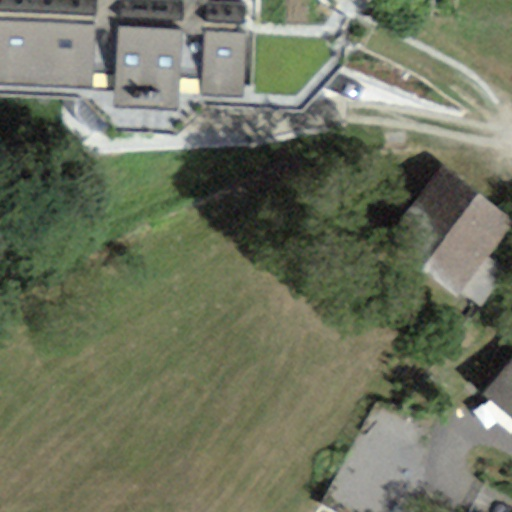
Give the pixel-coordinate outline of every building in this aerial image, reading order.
[(0,8),(0,85),(93,88),(96,12),(0,8)] [(177,13),(117,11),(115,109),(175,110),(177,13)] [(245,21),(201,20),(199,98),(244,99),(245,21)] [(454,295),(511,225),(441,166),(407,207),(442,236),(418,266),(454,295)] [(511,362),(485,395),(511,417),(511,362)]
